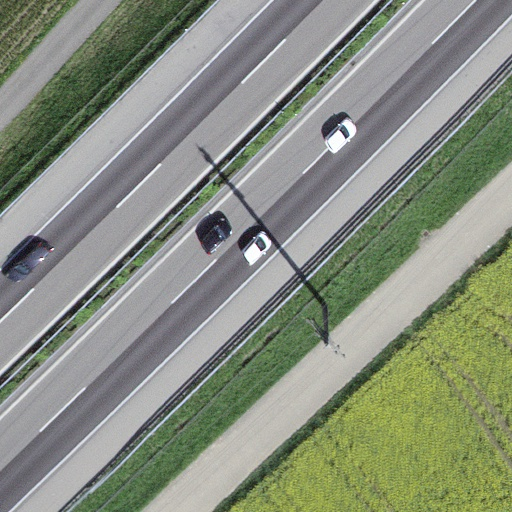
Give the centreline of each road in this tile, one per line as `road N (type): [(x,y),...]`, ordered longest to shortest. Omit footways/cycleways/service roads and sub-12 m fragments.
road 1 (motorway): [(0,469),(474,0)]
road 2 (motorway): [(323,0),(0,320)]
road 3 (unclassified): [(283,511),(378,319),(511,193)]
road 4 (unclassified): [(101,0),(0,113)]
